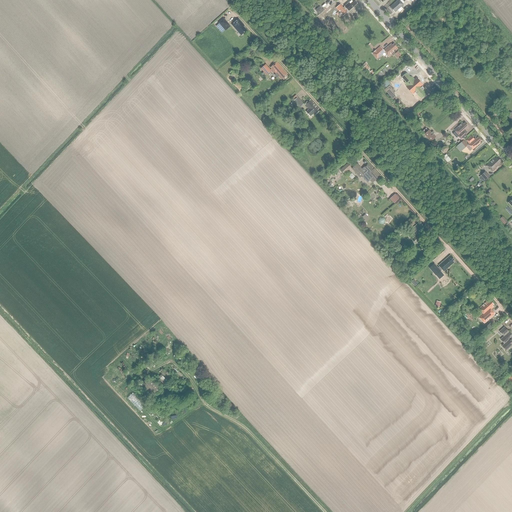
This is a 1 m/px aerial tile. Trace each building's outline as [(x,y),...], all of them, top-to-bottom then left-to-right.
[(344,4),(340,8),(348,17),(354,11),(351,8),(357,3),(353,0),(351,0),(345,6),(344,4)] [(392,7),(391,8),(394,12),(395,10),(396,11),(397,10),(399,12),(403,9),(401,7),(403,5),(399,0),(397,0),(391,6),(392,7)] [(317,17),(327,9),(325,7),(319,12),(317,9),(313,12),(317,17)] [(225,31),(230,26),(224,18),(218,23),(219,24),(225,31)] [(247,30),(243,26),(244,25),(239,19),(232,25),(241,35),(247,30)] [(219,24),(215,27),(221,34),(225,31),(219,24)] [(383,51),(381,49),(380,46),(375,50),(376,50),(374,52),(373,52),(372,53),(377,59),(384,52),(388,56),(391,54),(392,56),(395,54),(398,57),(401,55),(397,51),(397,52),(395,51),(398,49),(396,47),(394,44),(392,45),(391,44),(383,51)] [(274,72),(276,74),(275,75),(275,76),(276,77),(277,77),(278,77),(281,79),(282,78),(283,80),(287,76),(286,75),(287,74),(276,62),(270,68),(271,69),(270,70),(265,65),(260,69),(266,75),(271,71),(273,73),(274,72)] [(370,68),(367,65),(368,64),(366,62),(361,66),(361,67),(366,72),(367,72),(371,76),(375,72),(372,70),(371,71),(369,69),(370,68)] [(411,77),(405,82),(407,86),(407,87),(412,93),(414,91),(415,92),(414,92),(415,93),(415,92),(416,94),(416,95),(417,94),(418,93),(421,97),(426,93),(422,87),(421,87),(420,86),(422,85),(416,79),(415,80),(411,77)] [(389,85),(384,90),(393,99),(396,96),(393,94),(395,92),(389,85)] [(297,110),(304,104),(296,95),(292,99),(294,101),(291,103),(297,110)] [(310,116),(312,114),(314,113),(315,114),(318,111),(317,110),(318,109),(310,100),(305,105),(308,109),(306,111),(310,116)] [(456,131),(452,134),(456,138),(458,136),(461,140),(467,135),(465,133),(466,132),(465,131),(467,129),(466,127),(468,126),(465,123),(463,124),(462,123),(454,130),(456,131)] [(431,141),(436,137),(430,131),(429,130),(424,134),(431,141)] [(467,145),(466,147),(470,151),(472,149),(472,150),(480,143),(479,142),(481,141),(478,137),(476,139),(475,138),(474,139),(471,136),(466,140),(469,144),(468,144),(467,145)] [(463,140),(456,147),(460,152),(466,147),(467,145),(463,140)] [(499,162),(501,161),(498,158),(496,159),(495,157),(486,165),(492,172),(501,164),(499,162)] [(367,182),(370,180),(371,183),(375,180),(376,181),(380,178),(378,177),(379,176),(368,163),(362,168),(362,169),(361,169),(357,164),(351,169),(360,178),(362,176),(367,182)] [(348,164),(341,170),(344,174),(351,167),(348,164)] [(484,172),(481,175),(486,181),(489,178),(484,172)] [(390,198),(395,203),(400,198),(395,193),(390,198)] [(423,227),(420,223),(419,225),(418,224),(410,231),(415,236),(411,240),(415,243),(421,238),(418,234),(423,229),(422,228),(423,227)] [(444,271),(445,270),(453,263),(452,262),(453,261),(449,256),(439,265),(439,266),(438,268),(434,264),(429,268),(435,276),(442,270),(444,271)] [(495,314),(491,309),(493,308),(491,306),(493,305),(490,302),(488,303),(487,301),(478,309),(482,314),(479,317),(485,323),(495,314)] [(499,332),(503,337),(500,340),(503,343),(501,345),(506,351),(510,347),(511,348),(511,347),(511,336),(511,337),(504,328),(499,332)] [(185,360),(181,364),(184,368),(189,364),(185,360)] [(161,388),(150,377),(140,387),(150,399),(161,388)] [(133,392),(128,398),(141,410),(147,404),(133,392)]
